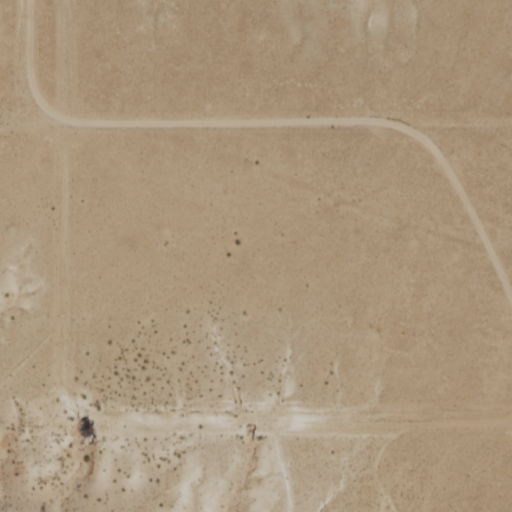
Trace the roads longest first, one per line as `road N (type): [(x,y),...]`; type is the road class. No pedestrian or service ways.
road 1 (residential): [(68,119),(70,394),(88,413),(301,424),(511,419)]
road 2 (residential): [(47,0),(68,119)]
